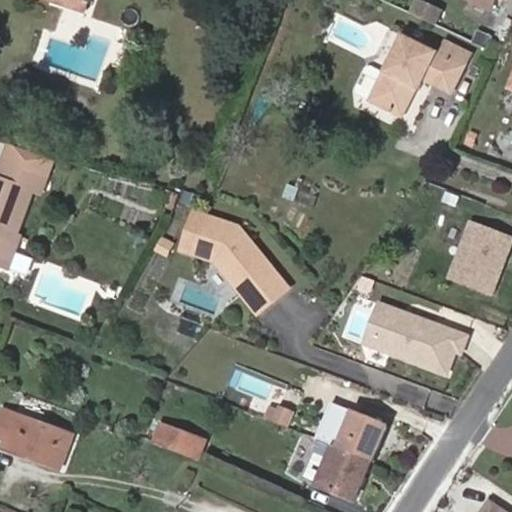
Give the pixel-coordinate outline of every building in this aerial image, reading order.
[(49,0),(84,12),(87,0),(49,0)] [(419,0),(416,0),(410,14),(435,26),(442,10),(419,0)] [(473,43),(481,47),(486,37),(478,33),(473,43)] [(405,36),(386,74),(372,99),(372,100),(404,117),(419,89),(421,90),(427,78),(453,91),(466,66),(441,53),(405,36)] [(441,53),(466,66),(471,55),(446,42),(441,53)] [(372,99),(386,74),(374,68),(369,69),(359,88),(360,94),(372,99)] [(0,265),(8,269),(20,237),(18,236),(34,192),(40,194),(46,178),(0,160),(0,265)] [(174,194),(160,189),(155,202),(170,208),(174,194)] [(312,217),(297,211),(293,224),(308,230),(312,217)] [(240,228),(197,213),(184,249),(217,261),(260,315),(290,290),(241,229),(240,228)] [(366,228),(332,215),(325,234),(360,247),(366,228)] [(511,243),(511,238),(470,223),(449,279),(492,296),(504,265),(501,264),(503,259),(508,255),(511,243)] [(473,335),(380,302),(364,347),(457,379),(473,335)] [(282,409),(276,424),(292,430),(298,415),(282,409)] [(74,436),(3,411),(0,420),(0,437),(7,440),(4,449),(62,470),(74,436)] [(341,450),(372,463),(386,428),(355,415),(341,450)] [(156,444),(200,461),(207,443),(163,426),(156,444)] [(372,463),(341,450),(336,448),(320,486),(356,501),(372,463)] [(504,511),(487,501),(479,511),(504,511)]
